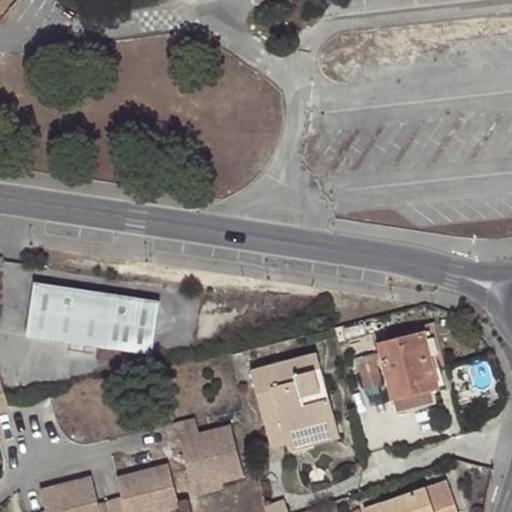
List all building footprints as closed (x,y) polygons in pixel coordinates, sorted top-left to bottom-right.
[(151,360),(156,308),(30,295),(25,346),(151,360)] [(424,331),(415,333),(422,357),(430,356),(424,331)] [(392,400),(439,388),(430,356),(422,357),(415,333),(378,343),(392,400)] [(378,351),(360,355),(367,386),(385,382),(378,351)] [(317,402),(328,399),(315,353),(249,371),(270,446),(285,442),(289,441),(287,433),(321,423),(317,402)] [(338,439),(328,399),(317,402),(321,423),(287,433),(289,441),(285,442),(288,451),(338,439)] [(186,463),(238,449),(232,424),(201,431),(197,419),(165,426),(170,442),(180,439),(186,463)] [(245,477),(238,449),(186,463),(191,485),(219,477),(221,483),(245,477)] [(116,476),(118,483),(171,467),(170,462),(116,476)] [(171,467),(118,483),(121,496),(106,502),(109,511),(143,511),(154,509),(154,511),(168,511),(180,509),(171,467)] [(39,489),(44,504),(94,489),(90,476),(39,489)] [(219,477),(191,485),(195,497),(223,489),(221,483),(219,477)] [(366,511),(458,511),(447,482),(366,510),(366,511)] [(94,489),(44,504),(46,511),(44,511),(100,511),(99,504),(94,489)] [(109,511),(106,502),(99,504),(100,511),(109,511)]
